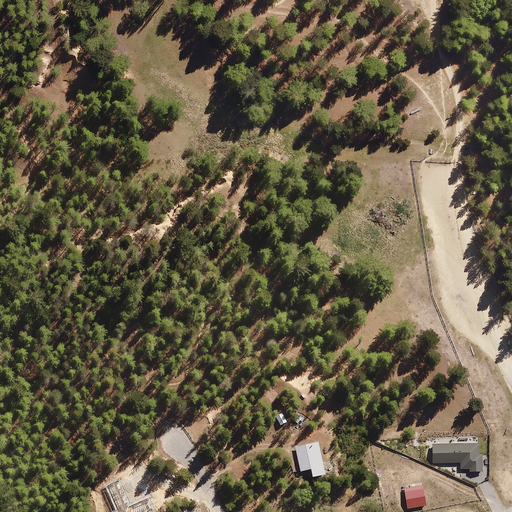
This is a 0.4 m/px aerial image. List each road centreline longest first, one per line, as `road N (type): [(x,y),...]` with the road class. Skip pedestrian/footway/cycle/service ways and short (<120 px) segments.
road 1 (residential): [(511,370),(469,250),(458,161)]
road 2 (track): [(458,161),(458,96),(430,0)]
